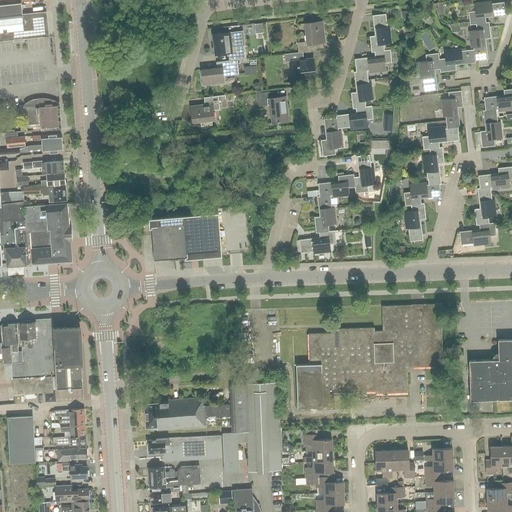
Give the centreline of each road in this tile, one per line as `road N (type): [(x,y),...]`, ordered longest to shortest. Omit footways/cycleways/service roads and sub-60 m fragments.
road 1 (secondary): [(101,267),(82,22)]
road 2 (secondary): [(119,511),(102,309)]
road 3 (residential): [(362,511),(359,458),(368,438),(466,431)]
road 4 (residential): [(265,278),(426,272)]
road 5 (residential): [(123,288),(265,278)]
road 6 (residential): [(426,272),(459,163),(480,158)]
road 7 (residential): [(265,278),(292,169),(308,165)]
road 8 (unclassified): [(82,22),(202,8)]
